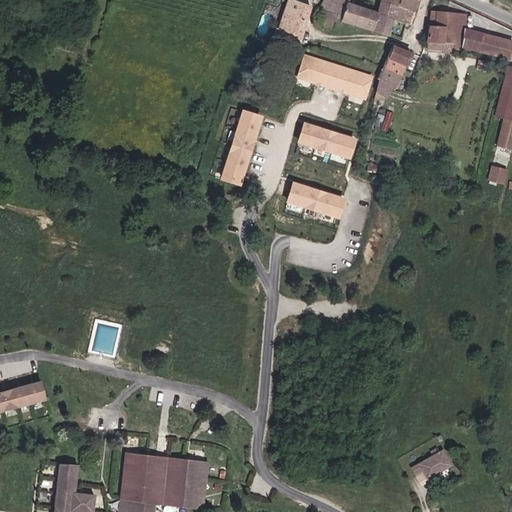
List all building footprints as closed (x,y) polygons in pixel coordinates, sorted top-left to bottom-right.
[(309,6),(290,0),(285,0),(277,29),(273,28),(272,33),(284,37),(285,35),(291,37),(298,39),(309,6)] [(410,26),(417,0),(378,0),(375,10),(349,3),(349,0),(325,0),(316,24),(330,30),(334,19),(389,35),(394,20),(410,26)] [(470,32),(464,30),(465,14),(431,11),(429,26),(427,49),(442,49),(442,52),(453,53),(453,50),(462,51),(462,47),(507,59),(511,43),(470,32)] [(481,34),(485,20),(475,17),(470,32),(481,34)] [(384,48),(384,49),(378,47),(368,75),(379,80),(373,97),(383,100),(384,97),(386,98),(392,86),(396,88),(406,65),(411,55),(392,47),(392,48),(391,47),(390,46),(389,45),(388,45),(387,45),(386,45),(385,46),(384,47),(384,48)] [(371,79),(304,58),(298,77),(364,98),(371,79)] [(511,68),(506,67),(494,116),(504,118),(497,146),(511,149),(511,144),(511,68)] [(239,184),(260,117),(243,112),(222,179),(239,184)] [(386,132),(393,114),(387,112),(380,130),(386,132)] [(354,140),(304,125),(298,141),(348,157),(354,140)] [(502,185),(506,170),(492,166),(488,181),(502,185)] [(343,200),(293,184),(288,201),(338,217),(343,200)] [(43,381),(0,392),(0,414),(48,401),(43,381)] [(427,477),(449,463),(441,449),(438,451),(435,447),(430,450),(433,454),(411,466),(415,473),(422,468),(427,477)] [(161,511),(163,504),(203,508),(208,460),(122,451),(117,502),(116,511),(161,511)] [(90,511),(90,510),(91,500),(92,492),(95,468),(77,467),(78,454),(58,452),(51,511),(90,511)] [(91,500),(90,510),(109,511),(116,511),(117,502),(91,500)]
